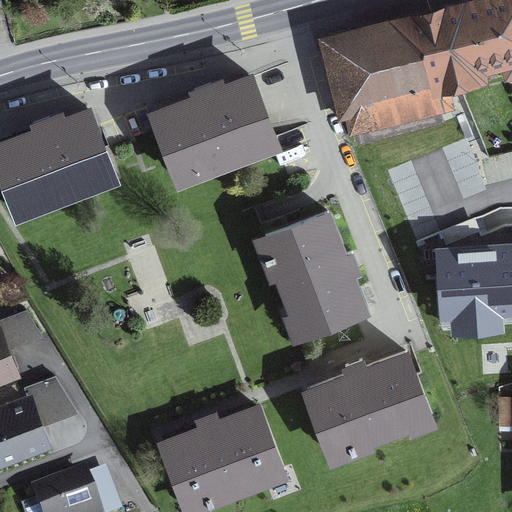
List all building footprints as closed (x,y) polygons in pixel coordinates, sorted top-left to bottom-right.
[(511,0),(503,0),(331,42),(352,127),(439,104),(436,95),(448,92),(444,78),(508,62),(510,68),(511,67),(511,0)] [(199,165),(274,137),(251,76),(213,90),(210,83),(195,88),(198,96),(154,112),(178,173),(195,166),(198,173),(202,172),(199,165)] [(37,198),(112,170),(89,109),(52,123),(49,116),(33,122),(36,129),(0,142),(0,164),(16,206),(34,200),(36,207),(40,206),(37,198)] [(303,331),(364,307),(350,270),(357,267),(351,251),(344,254),(327,211),(266,234),(273,252),(266,255),(268,261),(275,258),(303,331)] [(511,253),(444,257),(447,317),(458,316),(458,323),(498,321),(498,314),(511,313),(511,253)] [(0,318),(0,322),(9,346),(41,333),(26,309),(0,318)] [(0,375),(13,370),(0,336),(0,375)] [(364,366),(362,359),(346,364),(349,372),(309,387),(332,448),(349,441),(352,449),(356,447),(353,440),(428,412),(405,351),(364,366)] [(44,420),(75,408),(55,375),(31,384),(44,420)] [(511,417),(511,396),(499,397),(499,418),(511,417)] [(0,458),(45,442),(29,400),(0,410),(0,458)] [(218,421),(215,414),(200,420),(203,427),(164,442),(187,503),(206,495),(209,503),(213,501),(210,494),(280,467),(257,406),(218,421)] [(95,511),(111,511),(120,509),(114,491),(93,499),(83,473),(38,490),(46,511),(93,511),(95,511)]
